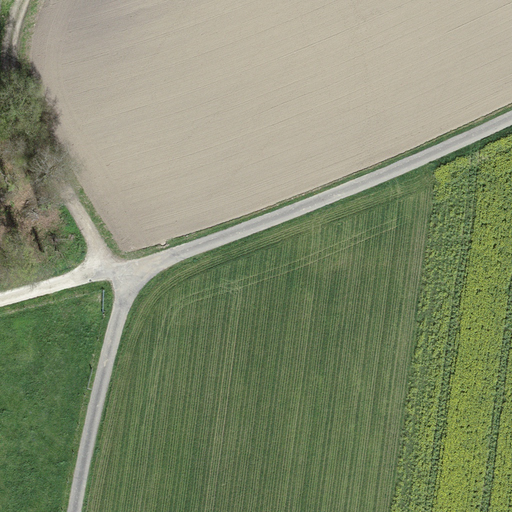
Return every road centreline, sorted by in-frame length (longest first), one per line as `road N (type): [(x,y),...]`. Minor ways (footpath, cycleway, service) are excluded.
road 1 (unclassified): [(511,112),(130,281),(93,406),(75,511)]
road 2 (track): [(0,298),(69,281),(130,281),(96,261),(14,98),(10,57),(21,0)]
